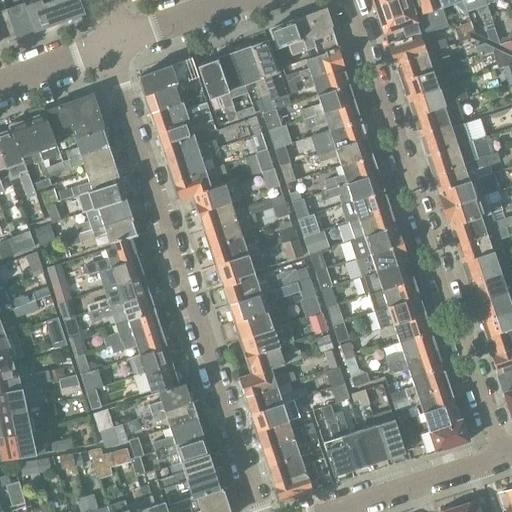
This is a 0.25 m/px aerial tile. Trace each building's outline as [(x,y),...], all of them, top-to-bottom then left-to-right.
[(23,32),(32,29),(25,10),(21,0),(11,0),(13,5),(4,8),(15,37),(24,34),(23,32)] [(40,0),(41,4),(25,10),(32,29),(33,31),(79,14),(81,9),(77,0),(40,0)] [(401,17),(412,13),(414,13),(409,0),(371,0),(380,26),(402,19),(401,17)] [(414,0),(418,11),(414,13),(412,13),(419,35),(448,25),(441,6),(438,0),(414,0)] [(484,0),(475,0),(478,7),(479,7),(480,10),(486,7),(485,5),(486,4),(484,0)] [(0,40),(7,38),(8,40),(15,37),(4,8),(0,9),(0,40)] [(314,47),(316,55),(337,48),(324,10),(294,21),(304,51),(314,47)] [(387,46),(419,35),(412,13),(401,17),(402,19),(380,26),(387,46)] [(294,21),(268,30),(274,50),(288,45),(291,55),(304,51),(294,21)] [(469,22),(454,28),(467,31),(467,30),(468,32),(473,34),(474,34),(469,22)] [(488,40),(499,44),(493,27),(485,30),(488,40)] [(467,31),(454,28),(455,30),(454,31),(458,42),(470,38),(467,31)] [(444,38),(433,42),(432,40),(422,44),(419,35),(387,46),(391,57),(393,58),(395,63),(425,53),(446,46),(444,38)] [(271,110),(275,109),(289,104),(286,95),(277,98),(270,76),(278,73),(268,41),(265,42),(264,40),(257,44),(257,45),(250,48),(271,110)] [(511,40),(499,45),(511,50),(511,40)] [(477,56),(492,51),(497,50),(484,43),(475,47),(477,56)] [(260,114),(261,113),(271,110),(250,48),(243,50),(242,49),(232,52),(243,86),(253,82),(259,100),(256,101),(260,114)] [(337,48),(316,55),(305,58),(308,69),(283,77),(286,86),(293,83),(300,81),(342,68),(340,63),(341,60),(337,48)] [(511,57),(497,50),(492,51),(497,68),(511,62),(511,57)] [(223,57),(215,60),(229,102),(237,99),(234,89),(243,86),(232,52),(222,56),(223,57)] [(395,63),(401,80),(451,64),(448,55),(428,61),(425,53),(395,63)] [(281,68),(290,65),(287,56),(279,59),(281,68)] [(142,87),(144,95),(197,78),(190,58),(138,77),(139,80),(138,82),(139,87),(142,87)] [(229,102),(215,60),(208,63),(206,62),(201,63),(200,66),(198,67),(209,99),(218,95),(227,122),(235,120),(232,111),(229,102)] [(442,86),(439,78),(454,73),(451,64),(401,80),(407,98),(442,86)] [(314,86),(317,95),(347,85),(342,68),(300,81),(303,90),(314,86)] [(145,105),(148,113),(182,102),(179,92),(200,85),(197,78),(144,95),(147,102),(145,105)] [(296,92),(293,83),(286,86),(289,94),(296,92)] [(413,116),(456,102),(467,98),(464,88),(452,92),(449,84),(442,86),(407,98),(413,116)] [(353,103),(347,85),(317,95),(320,104),(311,107),(314,116),(353,103)] [(58,143),(73,138),(103,128),(91,94),(46,110),(58,143)] [(153,123),(156,130),(209,112),(206,104),(185,111),(182,102),(148,113),(151,122),(153,123)] [(456,102),(413,116),(419,134),(420,136),(460,123),(459,121),(463,119),(456,102)] [(326,123),(329,130),(359,120),(353,103),(314,116),(304,119),(307,129),(326,123)] [(252,106),(234,113),(237,118),(254,112),(252,106)] [(275,109),(271,110),(261,113),(267,131),(278,127),(281,126),(275,109)] [(33,118),(26,120),(41,161),(49,158),(45,149),(55,145),(42,112),(34,115),(33,118)] [(155,134),(160,148),(193,137),(190,128),(212,120),(209,112),(156,130),(157,133),(155,134)] [(254,117),(246,120),(251,136),(259,133),(254,117)] [(41,161),(26,120),(17,123),(15,122),(7,125),(9,130),(19,158),(30,154),(33,164),(41,161)] [(365,138),(359,120),(329,130),(331,139),(322,142),(325,151),(365,138)] [(420,136),(420,138),(426,156),(457,146),(469,141),(463,124),(460,125),(460,123),(420,136)] [(284,145),(278,127),(267,131),(273,149),(284,145)] [(67,160),(106,147),(103,137),(105,134),(103,128),(73,138),(76,148),(64,152),(67,159),(67,160)] [(0,157),(4,168),(8,181),(17,177),(25,199),(33,196),(19,158),(9,130),(4,132),(0,131),(0,157)] [(166,162),(167,165),(217,149),(214,141),(196,147),(193,137),(160,148),(165,162),(166,162)] [(338,156),(341,166),(371,155),(365,138),(325,151),(315,154),(318,163),(338,156)] [(426,156),(432,173),(496,152),(493,143),(459,154),(457,146),(426,156)] [(279,166),(288,162),(289,162),(284,145),(273,149),(279,166)] [(84,174),(114,164),(111,155),(109,155),(106,147),(67,160),(67,159),(44,168),(47,177),(70,169),(81,165),(84,174)] [(217,149),(167,165),(169,171),(167,172),(171,181),(173,181),(173,183),(205,172),(202,163),(219,157),(217,149)] [(272,169),(265,150),(254,153),(261,172),(272,169)] [(432,173),(438,191),(476,178),(473,169),(499,161),(496,152),(432,173)] [(343,174),(334,177),(323,181),(326,189),(377,173),(371,155),(341,166),(343,174)] [(279,166),(285,184),(294,181),(288,162),(279,166)] [(73,197),(78,195),(118,182),(115,173),(117,173),(114,164),(84,174),(87,182),(70,188),(73,197)] [(223,166),(205,172),(173,183),(175,188),(173,189),(176,199),(179,198),(179,200),(192,196),(211,190),(208,180),(225,174),(223,166)] [(278,186),(272,169),(261,172),(266,190),(278,186)] [(340,204),(352,200),(383,190),(377,173),(326,189),(326,190),(323,191),(326,199),(337,196),(340,204)] [(438,198),(442,209),(484,195),(481,187),(478,177),(476,178),(438,191),(440,197),(438,198)] [(32,192),(50,185),(48,178),(29,185),(32,192)] [(96,209),(126,199),(122,189),(120,190),(118,182),(78,195),(81,204),(93,200),(96,209)] [(234,182),(211,190),(192,196),(194,202),(193,204),(196,214),(230,203),(239,200),(234,182)] [(53,189),(40,193),(45,205),(57,201),(53,189)] [(355,209),(345,212),(332,216),(335,225),(348,221),(388,208),(383,190),(352,200),(355,209)] [(291,203),(300,200),(297,191),(288,194),(291,203)] [(487,205),(484,195),(442,209),(446,220),(448,222),(450,227),(490,214),(502,210),(498,201),(487,205)] [(230,203),(196,214),(199,222),(201,223),(204,231),(253,214),(272,208),(284,204),(283,199),(282,199),(281,196),(233,212),(230,203)] [(77,234),(130,217),(127,209),(129,208),(126,199),(96,209),(99,218),(74,226),(76,233),(77,234)] [(300,200),(291,203),(297,220),(306,216),(308,216),(302,199),(300,200)] [(53,204),(45,206),(52,223),(60,220),(54,203),(53,204)] [(288,215),(284,204),(272,208),(276,219),(288,215)] [(348,221),(354,239),(394,225),(388,208),(348,221)] [(256,223),(253,214),(204,231),(206,237),(204,238),(208,249),(241,238),(238,229),(256,223)] [(456,245),(505,228),(511,225),(511,216),(493,223),(490,214),(450,227),(456,245)] [(306,216),(297,220),(302,237),(303,237),(310,235),(312,234),(306,216)] [(133,227),(130,217),(77,234),(76,233),(62,238),(65,248),(104,234),(108,244),(132,236),(137,234),(135,229),(133,227)] [(41,227),(33,229),(38,245),(51,241),(46,225),(41,227)] [(394,225),(354,239),(349,241),(355,259),(370,254),(402,243),(399,232),(396,231),(394,225)] [(280,230),(283,243),(294,239),(291,227),(280,230)] [(456,245),(461,263),(502,249),(498,239),(508,236),(505,228),(456,245)] [(10,238),(16,253),(34,247),(28,231),(10,238)] [(308,254),(326,248),(328,247),(323,231),(312,234),(310,235),(303,237),(302,237),(308,254)] [(135,249),(133,240),(132,236),(108,244),(109,248),(104,250),(107,258),(83,266),(86,275),(136,258),(133,249),(135,249)] [(0,259),(16,253),(10,238),(0,242),(0,259)] [(241,238),(208,249),(211,258),(213,257),(216,266),(265,250),(262,241),(244,247),(241,238)] [(294,239),(283,243),(281,244),(287,261),(302,257),(296,239),(294,239)] [(352,280),(359,278),(407,262),(405,257),(406,255),(402,243),(370,254),(373,263),(349,271),(352,280)] [(314,272),(326,268),(321,254),(327,251),(326,248),(308,254),(314,272)] [(502,249),(461,263),(467,280),(468,280),(468,282),(499,272),(498,270),(511,265),(511,255),(504,258),(502,249)] [(267,257),(265,250),(216,266),(218,273),(216,273),(218,280),(220,280),(221,283),(253,273),(250,263),(267,257)] [(36,252),(25,256),(32,276),(42,273),(36,252)] [(89,284),(100,280),(103,289),(144,276),(142,270),(140,269),(136,258),(86,275),(89,284)] [(407,262),(359,278),(364,295),(367,294),(368,295),(413,280),(407,262)] [(52,287),(66,282),(60,264),(46,268),(52,287)] [(298,281),(308,277),(305,267),(294,270),(298,281)] [(332,286),(326,268),(314,272),(320,290),(330,287),(332,286)] [(468,282),(469,284),(475,301),(511,288),(511,269),(499,274),(499,272),(468,282)] [(229,304),(269,291),(296,282),(293,274),(257,285),(254,276),(223,287),(223,289),(221,290),(225,299),(227,298),(229,304)] [(84,306),(87,314),(148,294),(145,284),(146,281),(144,276),(103,289),(106,298),(84,306)] [(368,295),(373,312),(418,297),(413,280),(368,295)] [(71,299),(66,282),(52,287),(58,304),(71,299)] [(233,323),(266,311),(275,308),(272,300),(298,291),(296,282),(269,291),(229,304),(231,312),(229,313),(233,323)] [(326,308),(335,304),(330,287),(320,290),(326,308)] [(0,313),(10,310),(50,295),(47,288),(8,303),(3,289),(0,290),(0,313)] [(511,288),(475,301),(480,319),(511,308),(511,288)] [(111,315),(114,324),(156,311),(154,305),(151,304),(148,294),(87,314),(90,322),(111,315)] [(309,317),(319,313),(320,313),(314,295),(299,301),(305,318),(309,317)] [(373,312),(379,329),(424,314),(418,297),(373,312)] [(58,304),(63,321),(77,316),(71,299),(58,304)] [(37,309),(34,302),(11,311),(14,318),(37,309)] [(337,304),(335,304),(326,308),(332,325),(342,322),(337,304)] [(511,328),(511,308),(480,319),(486,336),(511,328)] [(105,347),(109,346),(109,345),(159,329),(156,319),(158,318),(156,311),(114,324),(117,332),(102,337),(105,347)] [(238,332),(240,339),(289,323),(287,315),(269,321),(266,311),(233,323),(236,333),(238,332)] [(319,313),(309,317),(314,333),(325,330),(320,313),(319,313)] [(379,329),(378,329),(381,339),(396,334),(399,342),(430,332),(424,314),(379,329)] [(46,322),(54,346),(65,343),(57,318),(46,322)] [(332,325),(337,343),(348,339),(342,322),(332,325)] [(240,348),(244,358),(277,346),(274,337),(292,331),(289,323),(240,339),(242,347),(240,348)] [(511,328),(486,336),(492,354),(511,347),(511,328)] [(135,346),(138,356),(167,346),(164,337),(162,338),(159,329),(109,345),(109,346),(112,354),(135,346)] [(384,357),(387,366),(436,350),(430,332),(399,342),(402,351),(384,357)] [(80,335),(74,337),(68,339),(67,339),(73,358),(82,355),(86,354),(80,335)] [(323,352),(332,349),(328,335),(315,339),(319,353),(323,352)] [(0,362),(12,359),(9,348),(4,336),(0,337),(0,362)] [(344,361),(351,358),(353,358),(348,343),(339,347),(344,361)] [(167,346),(138,356),(141,364),(129,368),(132,377),(171,364),(167,354),(169,354),(167,346)] [(277,346),(244,358),(247,368),(249,367),(252,374),(270,368),(301,358),(299,350),(280,356),(277,346)] [(497,374),(511,369),(511,347),(492,354),(494,360),(493,362),(497,374)] [(323,352),(329,369),(338,366),(333,349),(332,349),(323,352)] [(442,367),(436,350),(387,366),(390,375),(408,369),(411,378),(442,367)] [(88,371),(82,355),(73,358),(78,374),(88,371)] [(356,371),(351,358),(344,361),(348,373),(356,371)] [(12,359),(0,362),(0,392),(21,388),(21,387),(64,376),(62,368),(47,371),(46,370),(29,375),(29,373),(17,376),(12,359)] [(155,388),(157,393),(178,385),(177,381),(179,381),(176,373),(174,373),(171,364),(132,377),(138,394),(155,388)] [(343,382),(338,366),(329,369),(329,370),(324,371),(329,387),(343,382)] [(389,394),(392,404),(447,385),(442,367),(411,378),(414,386),(389,394)] [(273,377),(270,368),(252,374),(238,379),(239,382),(237,382),(240,390),(242,390),(244,396),(276,385),(294,379),(292,371),(273,377)] [(511,369),(497,374),(503,393),(511,390),(511,369)] [(78,374),(84,393),(94,390),(88,371),(78,374)] [(352,388),(364,384),(361,375),(349,379),(352,388)] [(76,377),(59,381),(60,389),(79,386),(76,377)] [(343,382),(329,387),(335,403),(348,398),(343,382)] [(186,383),(178,385),(157,393),(160,402),(148,405),(151,414),(189,401),(186,391),(188,390),(186,383)] [(247,405),(250,414),(299,397),(297,389),(279,395),(276,385),(244,396),(242,396),(245,406),(247,405)] [(453,403),(447,385),(392,404),(395,412),(410,407),(411,407),(420,404),(423,412),(453,403)] [(0,414),(25,410),(21,388),(0,392),(0,414)] [(99,407),(94,390),(84,393),(90,410),(99,407)] [(368,403),(364,390),(350,394),(353,402),(358,400),(360,407),(368,404),(368,403)] [(511,420),(511,390),(503,393),(511,420)] [(299,397),(250,414),(251,418),(249,418),(254,432),(287,421),(284,411),(302,405),(299,397)] [(165,418),(168,427),(197,417),(194,409),(192,410),(189,401),(151,414),(153,422),(165,418)] [(53,403),(41,406),(43,415),(55,412),(53,403)] [(417,425),(419,433),(459,420),(453,403),(423,412),(426,422),(417,425)] [(350,468),(333,413),(330,404),(321,407),(331,439),(323,442),(333,474),(336,473),(338,475),(343,473),(344,470),(350,468)] [(113,427),(112,427),(107,409),(92,414),(98,432),(99,432),(113,427)] [(390,409),(372,415),(386,457),(393,454),(394,456),(402,454),(401,452),(403,451),(390,409)] [(0,437),(29,431),(25,410),(0,414),(0,437)] [(341,411),(333,413),(350,468),(357,466),(360,468),(369,464),(358,431),(348,434),(341,411)] [(379,459),(386,457),(372,415),(364,418),(367,428),(358,431),(369,464),(378,461),(379,459)] [(152,442),(155,451),(201,436),(198,427),(200,426),(197,417),(168,427),(171,436),(152,442)] [(419,433),(413,435),(404,438),(408,450),(423,445),(426,455),(468,441),(461,420),(459,420),(419,433)] [(287,421),(254,432),(257,443),(259,442),(261,449),(303,435),(300,426),(291,430),(287,421)] [(113,427),(99,432),(105,446),(108,448),(122,443),(121,440),(125,438),(121,424),(114,427),(114,426),(112,427),(113,427)] [(400,428),(404,438),(413,435),(410,425),(400,428)] [(34,453),(29,431),(0,437),(0,451),(2,460),(34,453)] [(303,435),(261,449),(264,457),(262,458),(265,467),(299,456),(296,447),(306,443),(303,435)] [(69,436),(48,440),(50,449),(70,445),(69,436)] [(171,466),(180,463),(209,454),(206,445),(205,446),(201,436),(155,451),(157,460),(165,457),(165,458),(168,457),(171,466)] [(128,441),(134,458),(139,457),(143,455),(137,438),(128,441)] [(126,448),(109,453),(113,466),(130,461),(126,448)] [(100,449),(90,451),(94,466),(98,479),(111,475),(109,467),(113,466),(109,453),(105,454),(101,455),(100,449)] [(71,454),(58,456),(60,469),(73,467),(72,457),(71,454)] [(183,472),(171,476),(156,481),(159,489),(163,488),(212,471),(210,462),(212,462),(209,454),(180,463),(183,472)] [(80,456),(74,457),(76,467),(82,466),(80,456)] [(299,456),(265,467),(268,476),(270,477),(273,484),(303,473),(326,466),(324,458),(302,465),(299,456)] [(134,458),(129,459),(135,477),(144,474),(139,457),(134,458)] [(48,458),(33,461),(35,474),(50,472),(48,458)] [(35,474),(33,461),(18,463),(21,477),(35,474)] [(303,473),(273,484),(275,490),(273,491),(276,500),(278,500),(279,502),(303,494),(311,492),(308,482),(318,478),(318,477),(329,474),(326,466),(303,473)] [(188,489),(191,498),(220,489),(217,481),(215,481),(212,471),(163,488),(166,496),(188,489)] [(6,476),(0,478),(0,487),(3,486),(5,486),(9,484),(6,476)] [(17,482),(9,484),(5,486),(11,506),(23,503),(17,482)] [(166,511),(163,503),(153,506),(146,484),(138,487),(146,511),(166,511)] [(146,511),(138,487),(130,489),(133,498),(135,503),(126,506),(127,511),(146,511)] [(227,511),(220,489),(191,498),(169,505),(170,511),(227,511)] [(511,511),(511,489),(497,494),(502,511),(511,511)] [(97,511),(92,495),(84,497),(88,511),(97,511)] [(88,511),(84,497),(75,500),(79,511),(88,511)] [(457,507),(456,508),(457,511),(478,511),(475,502),(472,503),(471,498),(456,503),(457,507)] [(127,511),(126,506),(124,501),(106,507),(107,511),(127,511)]
